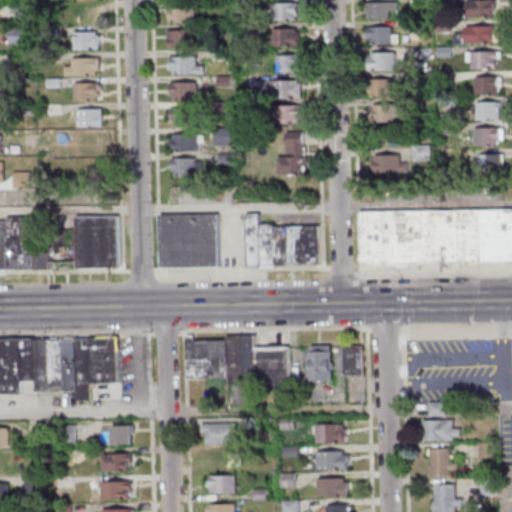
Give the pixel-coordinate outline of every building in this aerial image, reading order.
[(233,0),(234,9),(250,9),(250,0),(233,0)] [(459,18),(459,8),(465,8),(465,1),(492,0),(493,17),(459,18)] [(272,21),(272,2),(295,1),(295,14),(292,14),(292,21),(272,21)] [(11,2),(11,11),(27,12),(27,3),(11,2)] [(366,19),(366,4),(395,3),(395,11),(386,11),(387,19),(366,19)] [(192,23),(169,23),(168,7),(192,6),(192,23)] [(422,33),(408,33),(408,21),(421,21),(422,33)] [(449,31),(436,31),(435,21),(448,21),(449,31)] [(252,36),(237,36),(237,26),(252,25),(252,36)] [(396,43),(366,44),(366,27),(390,26),(390,35),(396,35),(396,43)] [(455,44),(454,33),(465,33),(464,27),(497,26),(497,43),(455,44)] [(268,47),(268,33),(272,33),(271,29),(294,28),(294,33),(296,33),(297,46),(268,47)] [(11,41),(25,41),(25,29),(11,29),(11,41)] [(99,48),(99,31),(84,31),(84,48),(99,48)] [(191,31),(167,31),(168,48),(191,47),(191,31)] [(450,58),(436,58),(436,47),(449,47),(450,58)] [(428,48),(428,58),(414,58),(414,49),(428,48)] [(368,70),(368,56),(370,56),(370,53),(393,52),(393,70),(368,70)] [(494,70),(471,70),(470,61),(465,62),(465,53),(494,52),(494,70)] [(276,73),(275,56),(300,55),(300,63),(298,64),(299,73),(276,73)] [(101,57),(73,57),(73,65),(67,65),(66,73),(101,74),(101,57)] [(194,65),(194,57),(168,57),(168,68),(171,68),(171,74),(202,74),(202,65),(194,65)] [(409,85),(409,75),(422,75),(422,85),(409,85)] [(258,76),(258,86),(245,86),(245,76),(258,76)] [(48,77),(48,86),(61,86),(61,77),(48,77)] [(216,77),(216,87),(230,87),(230,77),(216,77)] [(496,94),(474,95),(474,77),(495,77),(496,94)] [(273,99),(273,90),(266,90),(266,81),(296,80),(296,84),(299,84),(299,98),(273,99)] [(370,97),(369,81),(390,80),(390,96),(370,97)] [(101,82),(74,82),(74,99),(101,99),(101,82)] [(172,99),(202,99),(202,89),(195,89),(195,83),(169,83),(169,93),(172,93),(172,99)] [(30,114),(15,114),(15,104),(30,103),(30,114)] [(214,103),(214,112),(229,112),(229,103),(214,103)] [(477,121),(476,103),(497,103),(498,120),(477,121)] [(374,122),(374,119),(369,119),(369,107),(373,107),(373,106),(395,105),(395,111),(403,111),(403,119),(396,119),(396,122),(374,122)] [(273,124),(273,107),(299,106),(300,119),(297,119),(297,123),(273,124)] [(195,107),(170,107),(170,119),(172,119),(172,125),(195,125),(195,107)] [(79,126),(102,126),(102,108),(79,108),(79,126)] [(454,136),(440,136),(440,126),(453,126),(454,136)] [(231,128),(212,128),(212,145),(231,145),(231,128)] [(495,147),(474,147),(473,130),(497,129),(498,142),(495,142),(495,147)] [(104,151),(104,133),(77,133),(77,151),(104,151)] [(276,175),(276,158),(286,158),(285,133),(301,133),(301,157),(306,157),(306,163),(302,163),(302,174),(276,175)] [(172,151),(197,151),(197,134),(172,134),(172,151)] [(411,148),(428,147),(429,162),(411,163),(411,148)] [(230,165),(216,165),(216,155),(230,155),(230,165)] [(406,173),(376,174),(376,171),(373,171),(373,156),(397,156),(397,164),(405,163),(406,173)] [(479,173),(478,156),(500,156),(500,173),(479,173)] [(173,177),(200,177),(200,162),(194,162),(194,159),(170,159),(170,170),(173,170),(173,177)] [(105,173),(105,160),(80,160),(80,173),(105,173)] [(30,186),(30,171),(14,171),(14,186),(30,186)] [(480,209),(511,208),(511,261),(482,261),(480,209)] [(433,210),(480,209),(482,261),(435,262),(433,210)] [(361,211),(363,259),(363,261),(366,263),(435,262),(433,210),(361,211)] [(74,215),(74,229),(74,264),(74,267),(117,266),(117,214),(74,215)] [(6,267),(33,266),(32,215),(4,216),(5,219),(6,267)] [(33,266),(47,266),(47,264),(47,230),(46,215),(32,215),(33,266)] [(247,266),(318,264),(317,225),(257,227),(257,215),(246,215),(247,266)] [(218,267),(216,216),(160,219),(161,264),(163,267),(167,269),(218,267)] [(47,230),(74,229),(74,264),(47,264),(47,230)] [(225,338),(192,339),(191,333),(184,334),(185,377),(226,376),(225,338)] [(225,335),(225,338),(226,376),(226,385),(255,384),(255,383),(254,347),(253,334),(225,335)] [(0,337),(0,392),(20,392),(19,379),(33,379),(32,338),(32,337),(0,337)] [(62,389),(75,389),(74,337),(60,338),(62,389)] [(74,337),(75,389),(75,400),(89,400),(89,382),(88,337),(74,337)] [(89,382),(115,382),(115,337),(88,337),(89,382)] [(33,379),(33,389),(47,390),(46,338),(32,338),(33,379)] [(46,338),(60,338),(62,389),(47,390),(46,338)] [(343,345),(343,374),(363,374),(362,344),(343,345)] [(330,345),(307,346),(308,381),(331,381),(330,345)] [(255,383),(255,392),(289,391),(288,346),(254,347),(255,383)] [(444,401),(445,415),(427,415),(427,401),(444,401)] [(244,417),(244,428),(261,428),(261,417),(244,417)] [(278,418),(278,429),(293,429),(292,418),(278,418)] [(421,418),(423,418),(423,419),(452,418),(452,427),(459,427),(459,436),(453,436),(453,440),(421,441),(421,418)] [(199,423),(234,422),(235,438),(235,443),(203,443),(203,432),(199,432),(199,423)] [(74,441),(74,423),(56,424),(57,441),(74,441)] [(109,424),(109,442),(129,442),(129,423),(109,424)] [(314,423),(314,442),(344,442),(344,427),(341,427),(341,423),(314,423)] [(25,425),(25,446),(41,446),(40,425),(25,425)] [(0,426),(7,426),(8,444),(0,444),(0,426)] [(478,442),(478,458),(495,458),(495,442),(478,442)] [(297,446),(297,456),(281,457),(281,446),(297,446)] [(429,448),(449,447),(450,462),(456,462),(457,469),(450,470),(450,475),(427,476),(426,465),(429,465),(429,448)] [(233,456),(227,456),(227,448),(207,448),(207,466),(233,466),(233,456)] [(314,450),(342,450),(342,454),(348,453),(349,461),(345,461),(346,468),(314,469),(314,450)] [(100,453),(130,452),(130,461),(127,461),(127,469),(100,470),(100,453)] [(252,459),(252,470),(267,470),(267,459),(252,459)] [(293,472),(293,487),(279,487),(279,473),(293,472)] [(208,474),(233,474),(234,492),(208,492),(208,486),(205,486),(205,480),(208,480),(208,474)] [(23,476),(24,491),(41,491),(41,475),(23,476)] [(316,477),(342,477),(342,481),(346,481),(346,495),(316,496),(316,477)] [(480,495),(480,479),(496,478),(496,494),(480,495)] [(99,481),(100,499),(127,498),(127,489),(131,489),(130,480),(99,481)] [(0,482),(7,482),(8,501),(0,501),(0,482)] [(433,484),(433,500),(432,500),(432,511),(454,511),(454,506),(461,506),(461,498),(454,498),(454,483),(433,484)] [(251,488),(251,499),(265,499),(265,489),(251,488)] [(280,500),(280,511),(297,511),(297,499),(280,500)] [(206,511),(205,503),(233,502),(233,511),(206,511)] [(24,503),(24,511),(41,511),(41,503),(24,503)] [(69,511),(69,503),(53,504),(53,511),(69,511)] [(324,503),(323,511),(350,511),(347,511),(347,503),(324,503)]
